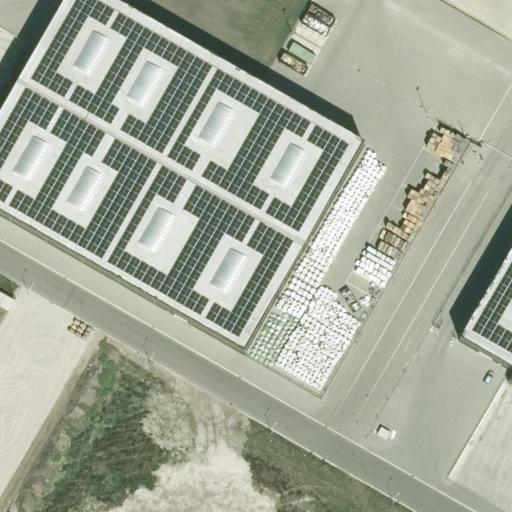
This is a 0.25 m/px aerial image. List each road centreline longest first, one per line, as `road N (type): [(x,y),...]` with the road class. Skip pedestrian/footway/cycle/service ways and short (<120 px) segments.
road 1 (unclassified): [(0,253),(446,511)]
road 2 (unknown): [(327,443),(511,151)]
